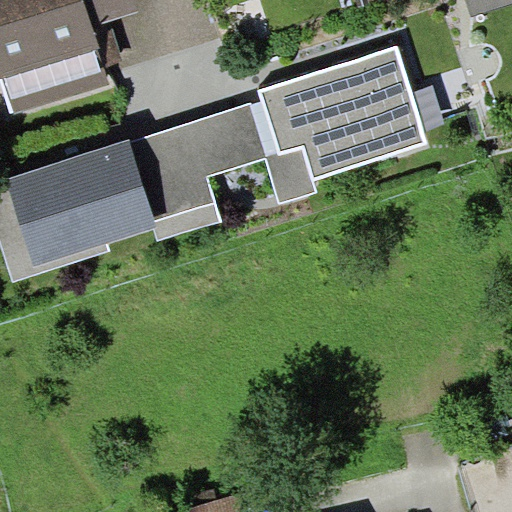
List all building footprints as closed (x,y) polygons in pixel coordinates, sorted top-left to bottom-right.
[(0,0),(0,79),(11,114),(110,84),(104,66),(123,60),(111,20),(141,10),(137,0),(0,0)] [(511,0),(466,0),(471,16),(511,3),(511,0)] [(263,100),(281,154),(304,146),(314,179),(428,144),(425,129),(413,93),(399,46),(261,89),(263,100)] [(432,87),(413,93),(425,129),(444,123),(432,87)] [(263,100),(131,141),(156,220),(216,203),(209,176),(267,158),(280,201),(318,191),(314,179),(304,146),(281,154),(263,100)] [(131,141),(130,139),(0,181),(0,238),(14,281),(110,250),(108,243),(153,228),(158,227),(156,220),(131,141)] [(157,241),(221,223),(216,203),(156,220),(158,227),(153,228),(157,241)] [(242,511),(238,495),(174,511),(242,511)]
